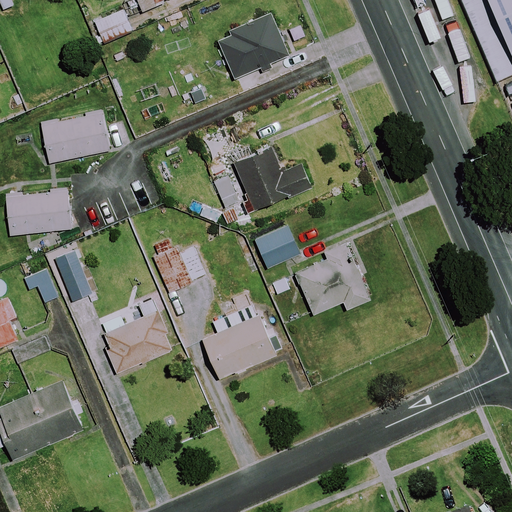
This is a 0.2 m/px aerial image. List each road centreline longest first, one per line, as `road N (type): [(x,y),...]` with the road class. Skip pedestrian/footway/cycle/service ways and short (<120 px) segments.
road 1 (residential): [(396,36),(146,143),(95,201)]
road 2 (residential): [(511,372),(195,511)]
road 3 (tertiary): [(396,36),(511,306)]
